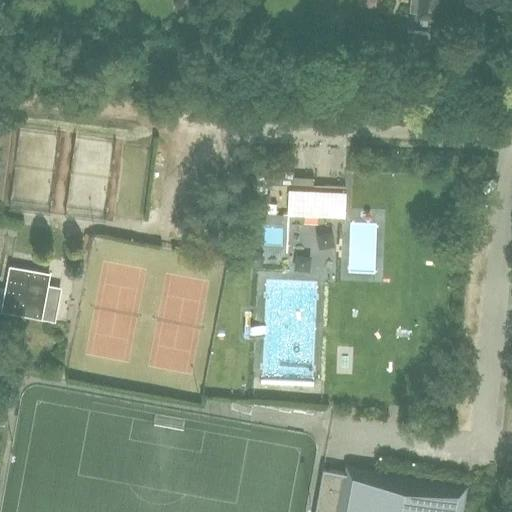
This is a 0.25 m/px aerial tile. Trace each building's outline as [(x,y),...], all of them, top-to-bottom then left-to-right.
[(419,0),(418,16),(434,18),(436,0),(419,0)] [(427,52),(429,32),(408,30),(406,50),(427,52)] [(287,213),(313,214),(315,185),(292,184),(293,171),(270,170),(269,184),(289,185),(287,213)] [(343,216),(344,187),(322,186),(320,215),(343,216)] [(284,215),(284,204),(263,205),(264,216),(284,215)] [(9,266),(5,288),(0,286),(0,307),(1,308),(1,310),(40,317),(48,274),(9,266)] [(461,511),(466,486),(346,465),(344,473),(323,469),(314,511),(461,511)]
